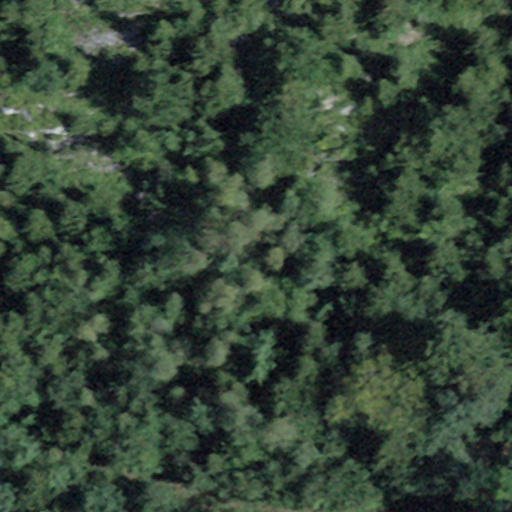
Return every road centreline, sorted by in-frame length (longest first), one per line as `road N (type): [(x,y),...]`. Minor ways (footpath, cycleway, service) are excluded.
road 1 (track): [(0,443),(256,511)]
road 2 (track): [(386,511),(511,462)]
